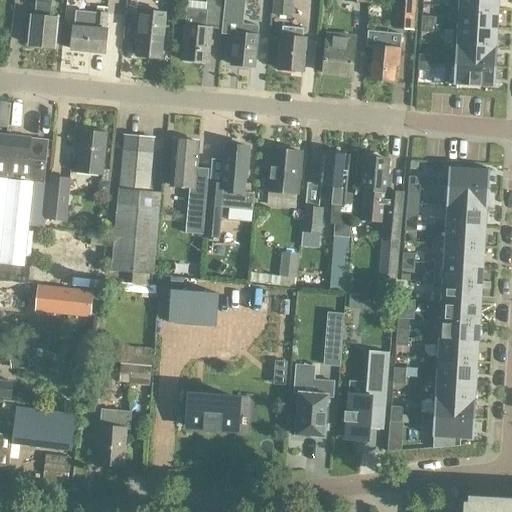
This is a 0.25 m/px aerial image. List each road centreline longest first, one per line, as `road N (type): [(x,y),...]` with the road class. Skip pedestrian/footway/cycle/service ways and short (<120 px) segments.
road 1 (residential): [(511,131),(0,81)]
road 2 (residential): [(90,511),(508,472),(511,417)]
